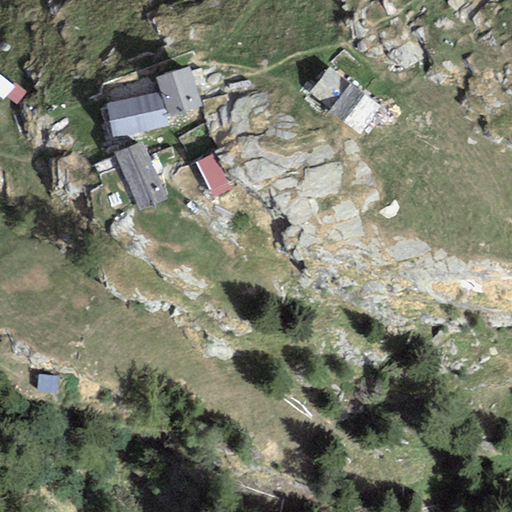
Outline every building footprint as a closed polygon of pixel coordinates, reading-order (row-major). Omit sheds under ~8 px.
[(0,73),(16,85),(27,71),(0,50),(0,73)] [(189,64),(154,76),(168,115),(203,103),(189,64)] [(348,80),(329,66),(310,90),(329,105),(348,80)] [(380,104),(350,82),(329,109),(359,131),(380,104)] [(157,94),(107,104),(113,132),(162,122),(157,94)] [(144,138),(111,152),(136,210),(168,197),(144,138)]
